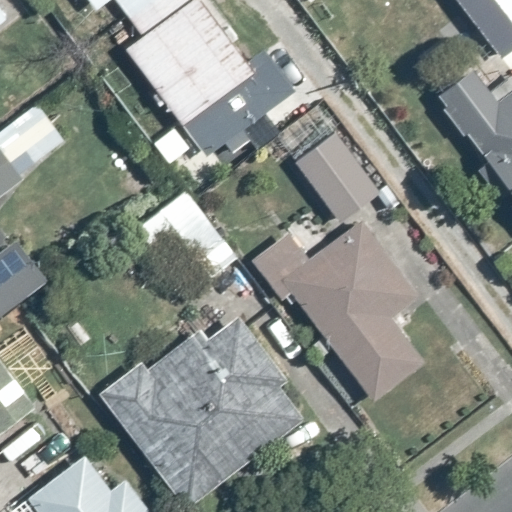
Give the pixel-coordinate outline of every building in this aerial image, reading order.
[(124,46),(175,119),(145,139),(167,170),(196,149),(200,156),(298,88),(269,46),(246,62),(202,0),(119,0),(118,1),(141,34),(124,46)] [(511,0),(462,0),(511,65),(511,63),(511,0)] [(30,95),(62,68),(34,36),(2,63),(30,95)] [(511,75),(454,119),(511,197),(511,75)] [(0,310),(46,277),(0,214),(0,197),(66,148),(36,108),(0,134),(0,310)] [(376,191),(331,128),(292,157),(336,219),(376,191)] [(235,255),(186,191),(136,229),(185,293),(235,255)] [(423,299),(361,218),(305,260),(284,232),(252,256),(285,300),(292,295),(370,398),(419,360),(391,324),(423,299)] [(308,416),(230,307),(149,366),(143,357),(97,390),(180,506),(308,416)] [(0,428),(34,404),(0,358),(0,428)] [(109,489),(79,452),(4,511),(148,511),(121,478),(109,489)]
